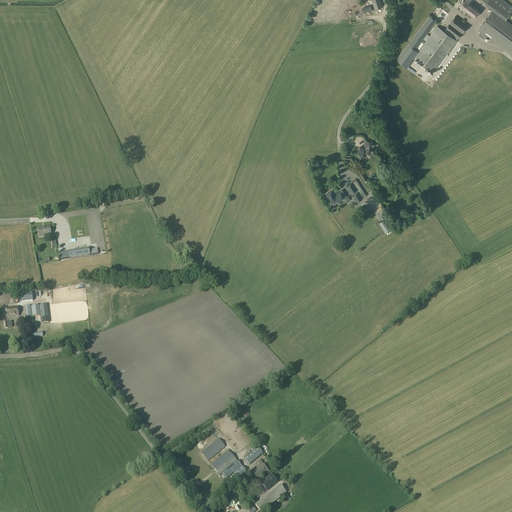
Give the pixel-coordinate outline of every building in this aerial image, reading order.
[(380,0),(371,0),(375,10),(382,7),(380,0)] [(511,24),(505,20),(511,11),(511,6),(503,0),(479,0),(493,10),(479,29),(481,31),(477,35),(484,40),(487,36),(511,54),(511,24)] [(461,2),(458,6),(474,19),(480,11),(470,3),(468,7),(461,2)] [(429,16),(408,45),(415,50),(437,22),(429,16)] [(455,16),(445,29),(459,39),(468,26),(455,16)] [(437,27),(414,58),(434,73),(457,42),(437,27)] [(360,148),(358,154),(365,156),(366,152),(371,153),(373,146),(374,146),(375,145),(375,144),(374,143),(366,141),(365,147),(364,147),(364,148),(360,148)] [(352,183),(347,186),(351,193),(357,190),(352,183)] [(333,190),(326,194),(329,199),(328,200),(329,201),(330,201),(332,204),(337,201),(338,202),(344,198),(340,193),(336,195),(333,190)] [(358,192),(353,195),(357,202),(363,198),(358,192)] [(39,237),(51,235),(50,227),(38,229),(39,237)] [(69,251),(70,258),(89,255),(88,248),(69,251)] [(19,305),(33,303),(32,293),(18,294),(18,298),(9,299),(10,305),(19,304),(19,305)] [(25,307),(26,318),(40,316),(41,324),(49,323),(47,305),(25,307)] [(17,307),(6,308),(7,317),(18,316),(17,307)] [(218,439),(200,453),(208,462),(225,447),(218,439)] [(228,451),(210,465),(219,477),(237,462),(228,451)] [(256,451),(245,460),(248,464),(259,456),(256,451)] [(260,466),(252,473),(258,480),(266,473),(267,474),(268,473),(267,471),(268,471),(260,460),(257,462),(260,466)] [(241,467),(235,472),(240,479),(243,477),(244,478),(247,475),(246,474),(247,474),(241,467)] [(281,475),(287,482),(293,477),(287,470),(281,475)] [(267,479),(261,484),(267,491),(278,482),(271,474),(266,478),(267,479)] [(282,478),(278,481),(283,488),(286,486),(284,482),(282,478)] [(280,485),(255,506),(259,511),(265,511),(272,507),(271,506),(286,493),(280,485)]
